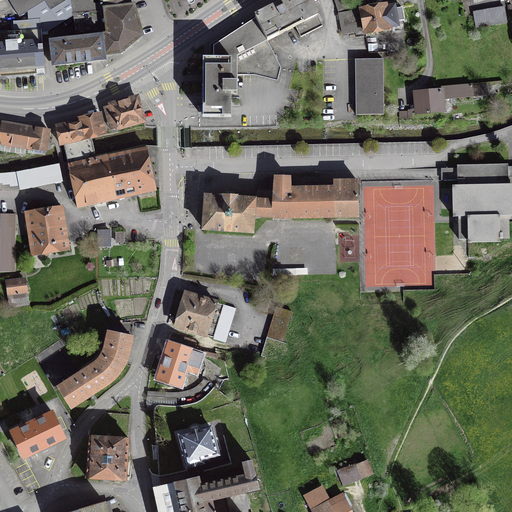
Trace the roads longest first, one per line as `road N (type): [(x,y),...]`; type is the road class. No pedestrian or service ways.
road 1 (residential): [(511,133),(462,147),(442,162),(173,169)]
road 2 (residential): [(171,222),(70,218),(61,198),(0,195)]
road 3 (residential): [(55,486),(90,411),(128,384),(147,350)]
road 4 (primary): [(147,64),(49,110),(0,106)]
road 5 (residential): [(136,499),(147,350)]
road 6 (residential): [(147,350),(166,290),(171,222)]
